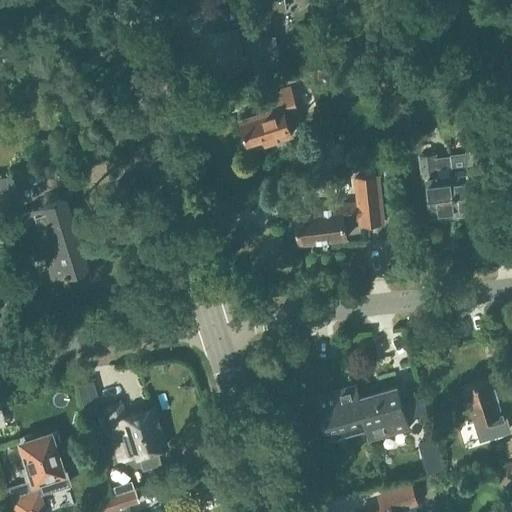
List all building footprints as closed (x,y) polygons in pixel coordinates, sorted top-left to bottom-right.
[(239,30),(204,34),(209,75),(246,70),(246,68),(249,68),(249,69),(280,66),(279,54),(280,53),(279,47),(278,47),(276,36),(246,39),(247,54),(244,54),(242,41),(241,41),(239,30)] [(508,52),(490,54),(493,84),(511,82),(508,52)] [(264,96),(269,110),(242,119),(251,147),(294,133),(292,127),(294,126),(292,118),(301,115),(292,87),(264,96)] [(396,108),(399,131),(413,129),(410,106),(396,108)] [(432,215),(457,212),(453,173),(451,156),(438,157),(437,153),(421,155),(425,192),(430,192),(432,215)] [(482,161),(466,162),(467,171),(453,173),(457,212),(484,209),(481,186),(485,186),(482,161)] [(0,177),(0,209),(20,205),(12,174),(0,177)] [(352,178),(355,199),(355,201),(321,205),(322,212),(297,215),(301,243),(347,237),(345,221),(359,220),(360,226),(384,223),(378,174),(352,178)] [(66,199),(31,210),(9,217),(15,237),(37,230),(52,279),(87,268),(66,199)] [(496,385),(493,376),(465,384),(479,426),(491,422),(491,423),(505,419),(499,398),(500,398),(496,385)] [(318,395),(329,436),(367,426),(370,438),(371,437),(356,384),(318,395)] [(361,397),(357,384),(356,384),(371,437),(410,426),(398,386),(361,397)] [(108,408),(117,435),(127,432),(135,457),(161,449),(161,447),(163,446),(152,408),(125,416),(121,404),(108,408)] [(26,482),(29,492),(8,498),(11,511),(46,511),(40,488),(37,489),(35,481),(61,472),(54,452),(63,449),(57,431),(34,439),(32,434),(19,438),(28,467),(22,469),(26,482)] [(377,494),(381,509),(372,511),(417,511),(420,511),(418,506),(420,505),(413,483),(377,494)] [(104,511),(138,502),(135,490),(92,503),(94,511),(104,511)]
